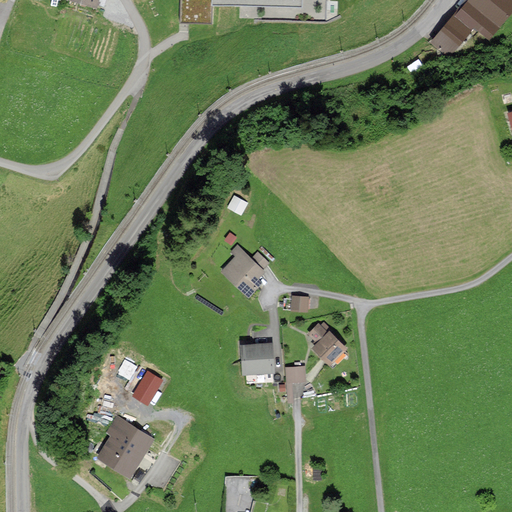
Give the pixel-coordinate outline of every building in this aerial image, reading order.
[(211,8),(303,10),(303,0),(184,0),(184,22),(211,22),(211,8)] [(511,0),(467,0),(458,11),(475,25),(490,37),(511,11),(511,0)] [(458,11),(434,38),(451,53),(475,25),(458,11)] [(247,203),(235,196),(229,206),(241,213),(247,203)] [(236,237),(230,233),(226,239),(231,243),(236,237)] [(239,255),(225,269),(250,294),(261,282),(258,278),(266,270),(263,268),(268,263),(258,253),(252,259),(238,245),(234,250),(239,255)] [(307,296),(293,296),(293,308),(307,309),(307,296)] [(318,341),(314,346),(330,363),(346,347),(330,330),(327,332),(319,323),(310,333),(318,341)] [(272,343),(243,344),(245,370),(273,369),(272,343)] [(304,379),(303,366),(287,367),(289,401),(293,401),(292,379),(304,379)] [(147,370),(132,396),(148,405),(163,379),(147,370)] [(114,433),(100,454),(130,473),(152,437),(117,416),(109,430),(114,433)]
